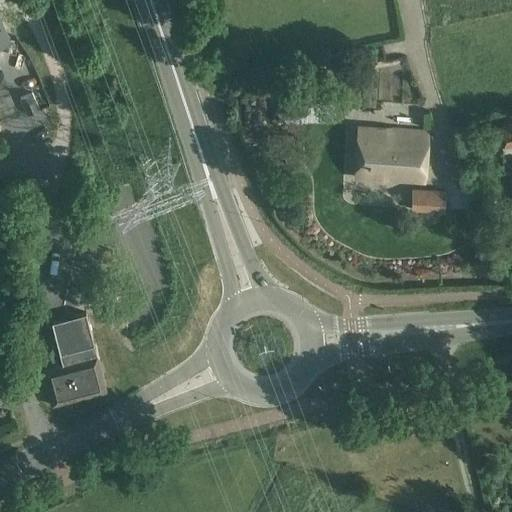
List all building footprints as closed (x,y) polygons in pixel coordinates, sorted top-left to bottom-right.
[(0,44),(8,41),(0,22),(0,44)] [(19,99),(27,116),(41,109),(33,92),(19,99)] [(292,122),(317,122),(317,102),(292,102),(292,122)] [(511,124),(497,128),(502,147),(511,144),(511,124)] [(354,180),(425,184),(429,130),(358,125),(354,180)] [(411,211),(444,213),(446,190),(412,188),(411,211)] [(51,321),(62,363),(42,368),(52,405),(106,391),(85,312),(51,321)]
